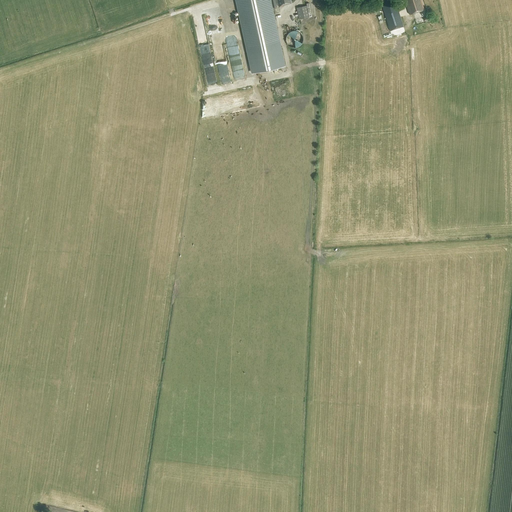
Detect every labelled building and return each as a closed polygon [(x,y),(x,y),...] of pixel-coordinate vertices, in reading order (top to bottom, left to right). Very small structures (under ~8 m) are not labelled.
[(236,0),(253,72),(284,66),(269,0),(270,0),(272,7),(291,3),(290,0),(236,0)] [(421,0),(404,0),(409,14),(424,10),(421,0)] [(396,3),(383,8),(390,30),(403,26),(396,3)] [(299,19),(309,17),(306,5),(297,7),(299,19)] [(286,37),(286,38),(286,40),(286,42),(287,43),(288,44),(289,46),(290,47),(291,47),(293,48),(294,48),(296,48),(298,47),(299,46),(300,46),(301,44),(302,43),(303,41),(303,40),(303,38),(303,37),(302,35),(301,34),(300,33),(299,32),(297,31),(296,31),(294,31),(293,31),(291,31),(290,32),(288,33),(287,34),(287,35),(286,37)] [(212,63),(214,62),(210,43),(202,44),(204,52),(206,51),(206,53),(203,53),(203,56),(207,55),(208,59),(210,59),(209,55),(210,55),(212,63)]
